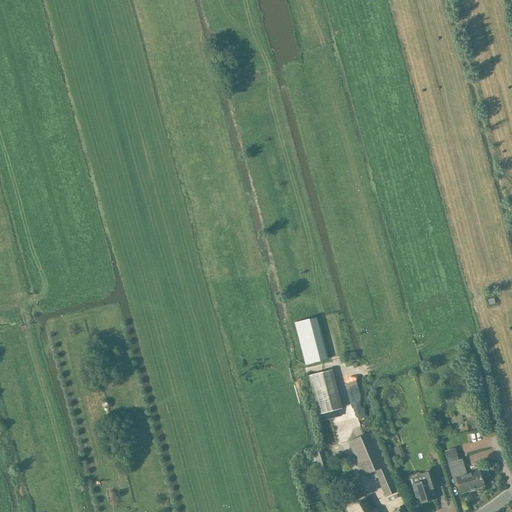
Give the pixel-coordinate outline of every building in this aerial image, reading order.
[(317,317),(295,323),(306,365),(328,360),(317,317)] [(309,375),(319,414),(341,408),(331,369),(309,375)] [(374,472),(385,496),(397,491),(379,450),(372,432),(348,442),(363,476),(374,472)] [(399,458),(404,456),(401,446),(396,448),(399,458)] [(462,459),(448,463),(454,485),(458,483),(461,493),(484,486),(479,470),(467,474),(462,459)] [(433,489),(441,486),(436,469),(420,475),(422,482),(413,485),(419,504),(436,499),(433,489)] [(378,511),(369,495),(347,507),(349,511),(378,511)]
